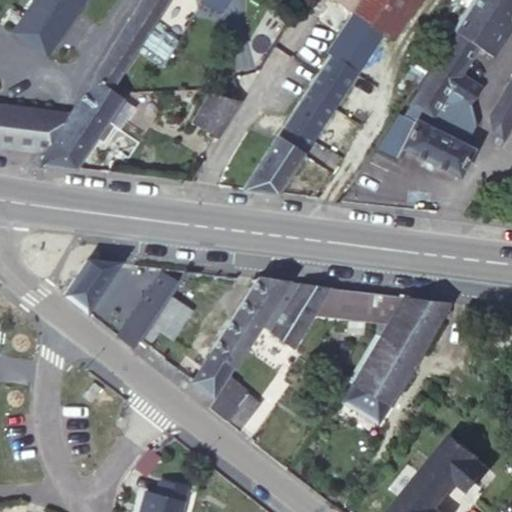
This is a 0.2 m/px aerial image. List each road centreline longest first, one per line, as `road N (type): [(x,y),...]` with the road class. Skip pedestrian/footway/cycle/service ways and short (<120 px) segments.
road 1 (primary): [(4,199),(511,263)]
road 2 (secondary): [(154,388),(314,511)]
road 3 (residential): [(82,511),(154,388)]
road 4 (residential): [(51,376),(49,431),(81,511)]
road 5 (secondary): [(4,199),(11,263),(58,313)]
road 6 (secondary): [(58,313),(154,388)]
